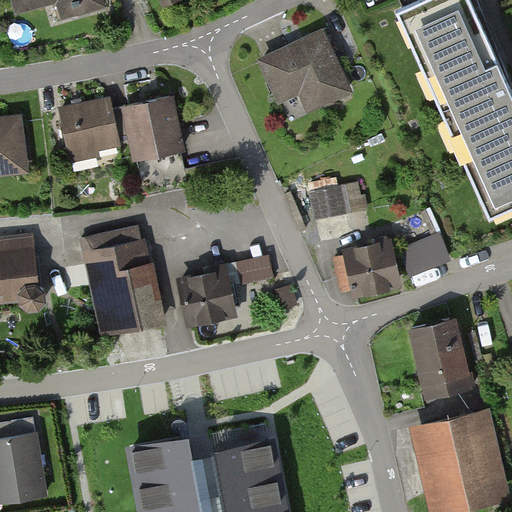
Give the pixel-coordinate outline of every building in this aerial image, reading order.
[(103,0),(15,0),(19,12),(57,0),(75,0),(79,12),(105,4),(103,0)] [(511,91),(471,0),(418,0),(395,10),(486,217),(511,205),(511,91)] [(323,28),(258,59),(278,102),(297,93),(308,116),(354,95),(323,28)] [(181,144),(171,96),(111,108),(117,138),(133,134),(137,153),(181,144)] [(119,144),(117,138),(111,108),(110,99),(62,109),(71,153),(119,144)] [(18,121),(0,123),(0,169),(24,166),(18,121)] [(352,187),(317,195),(324,225),(359,217),(352,187)] [(0,298),(21,296),(22,303),(29,308),(40,307),(46,299),(45,288),(37,283),(32,236),(0,239),(0,298)] [(143,240),(89,251),(105,333),(123,329),(123,327),(159,320),(143,240)] [(409,241),(360,250),(368,299),(418,290),(409,241)] [(214,274),(182,281),(191,321),(235,311),(225,266),(213,269),(214,274)] [(459,320),(412,332),(430,400),(476,388),(459,320)] [(511,449),(502,408),(426,427),(447,511),(475,511),(511,503),(511,449)] [(203,511),(189,433),(128,444),(141,511),(203,511)] [(55,434),(1,443),(12,504),(65,495),(55,434)] [(284,511),(271,440),(214,450),(225,511),(284,511)]
